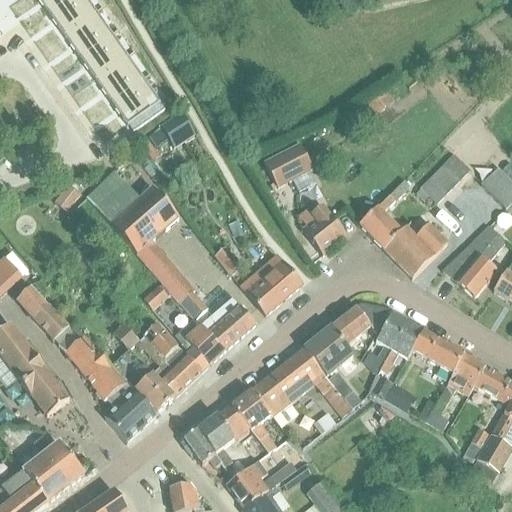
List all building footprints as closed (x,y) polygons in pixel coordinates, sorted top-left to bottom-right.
[(36,0),(47,15),(68,0),(36,0)] [(85,0),(68,0),(47,15),(63,38),(96,15),(85,0)] [(96,15),(63,38),(79,60),(112,37),(96,15)] [(112,37),(79,60),(95,83),(128,60),(112,37)] [(128,60),(95,83),(111,105),(144,82),(128,60)] [(144,82),(111,105),(127,128),(128,128),(138,120),(149,113),(159,106),(160,105),(144,82)] [(393,106),(386,94),(376,100),(350,115),(358,128),(383,113),(383,112),(393,106)] [(159,106),(149,113),(153,120),(164,112),(159,106)] [(149,113),(138,120),(143,127),(153,120),(149,113)] [(160,131),(149,140),(157,152),(168,144),(173,151),(193,138),(180,118),(160,131)] [(138,120),(128,128),(133,135),(143,127),(138,120)] [(299,148),(264,167),(277,192),(312,173),(299,148)] [(452,159),(445,166),(461,182),(468,175),(452,159)] [(436,175),(452,190),(453,189),(461,182),(445,166),(438,173),(436,175)] [(511,168),(509,166),(501,174),(506,179),(509,183),(511,179),(511,168)] [(498,171),(480,188),(489,196),(506,179),(501,174),(498,171)] [(152,246),(178,223),(151,193),(139,204),(114,175),(86,202),(195,325),(207,315),(192,298),(195,295),(152,246)] [(428,183),(444,198),(452,190),(436,175),(428,183)] [(506,179),(489,196),(497,204),(511,189),(511,186),(509,183),(506,179)] [(358,229),(386,257),(412,282),(446,247),(427,227),(415,239),(405,228),(400,234),(382,215),(388,209),(389,210),(409,189),(403,183),(358,229)] [(428,183),(419,192),(427,199),(435,208),(444,198),(428,183)] [(72,186),(68,190),(75,195),(79,191),(72,186)] [(53,206),(65,216),(79,199),(75,195),(68,190),(67,189),(53,206)] [(511,189),(497,204),(505,213),(511,206),(511,189)] [(419,192),(415,196),(423,203),(427,199),(419,192)] [(320,210),(310,218),(307,214),(297,222),(305,232),(302,235),(321,260),(345,241),(320,210)] [(487,267),(495,257),(504,246),(496,238),(497,237),(488,229),(442,274),(473,302),(496,275),(487,267)] [(239,273),(226,257),(223,253),(214,260),(230,280),(239,273)] [(3,259),(0,262),(0,298),(21,279),(3,259)] [(511,262),(492,295),(511,307),(511,262)] [(263,321),(301,289),(279,266),(244,297),(263,321)] [(52,345),(66,331),(46,309),(45,310),(28,292),(14,305),(52,345)] [(157,292),(141,305),(151,316),(166,302),(157,292)] [(201,331),(222,355),(253,329),(230,304),(201,331)] [(344,349),(369,330),(374,337),(387,316),(382,313),(358,308),(330,331),(344,349)] [(391,353),(406,327),(390,318),(374,345),(382,350),(376,361),(368,356),(362,366),(371,377),(376,379),(378,375),(391,353)] [(199,332),(196,329),(192,324),(172,342),(186,357),(187,357),(192,352),(208,370),(221,355),(222,355),(201,331),(199,332)] [(152,378),(174,402),(208,370),(192,352),(187,357),(186,357),(183,360),(175,351),(176,350),(155,327),(140,340),(141,342),(137,345),(132,351),(138,357),(141,354),(158,372),(152,378)] [(391,353),(378,375),(385,379),(397,359),(405,364),(411,355),(422,336),(406,327),(391,353)] [(67,404),(8,329),(0,335),(0,385),(6,394),(17,386),(45,421),(67,404)] [(122,329),(111,339),(126,356),(132,351),(137,345),(122,329)] [(358,366),(344,349),(330,331),(302,353),(324,381),(341,368),(346,375),(358,366)] [(127,390),(110,372),(94,354),(75,333),(56,350),(77,374),(102,406),(105,404),(108,408),(127,390)] [(462,359),(422,336),(411,355),(451,378),(462,359)] [(342,403),(331,389),(324,381),(302,353),(249,396),(270,421),(272,421),(280,432),(298,419),(288,407),(313,387),(341,421),(350,414),(350,413),(342,403)] [(110,372),(127,390),(133,396),(155,419),(173,402),(174,403),(174,402),(152,378),(149,380),(126,356),(110,372)] [(462,359),(451,378),(424,424),(440,435),(446,424),(438,419),(454,392),(466,400),(472,390),(483,372),(462,359)] [(511,388),(483,372),(472,390),(507,411),(511,401),(511,388)] [(383,402),(390,390),(380,384),(373,397),(383,402)] [(155,419),(133,396),(127,390),(108,408),(114,413),(104,423),(126,446),(155,419)] [(390,390),(383,402),(404,415),(412,402),(390,390)] [(0,391),(0,421),(12,415),(0,391)] [(352,395),(342,403),(350,413),(359,405),(352,395)] [(258,429),(269,421),(269,422),(270,421),(249,396),(230,410),(248,434),(267,459),(274,453),(265,440),(266,439),(258,429)] [(489,440),(476,464),(496,476),(510,452),(501,447),(511,426),(511,401),(507,411),(502,419),(489,440)] [(230,410),(215,420),(234,444),(248,434),(230,410)] [(330,411),(316,421),(325,432),(339,422),(330,411)] [(215,420),(195,435),(219,468),(226,477),(234,471),(221,454),(234,444),(215,420)] [(477,433),(469,446),(461,460),(470,466),(486,438),(477,433)] [(219,468),(195,435),(180,446),(190,459),(191,458),(201,469),(207,464),(213,472),(219,468)] [(54,475),(67,491),(83,479),(58,447),(51,453),(41,441),(32,449),(41,460),(54,475)] [(41,460),(22,475),(47,507),(67,491),(54,475),(41,460)] [(473,468),(470,474),(491,486),(491,485),(496,476),(476,464),(473,468)] [(261,488),(258,484),(265,479),(256,467),(247,473),(231,485),(225,490),(240,511),(242,511),(272,490),(294,474),(289,467),(261,488)] [(284,494),(308,477),(303,470),(279,487),(284,494)] [(40,511),(47,507),(22,475),(0,492),(0,493),(1,495),(0,495),(0,511),(40,511)] [(231,485),(226,477),(218,483),(225,490),(231,485)] [(341,511),(321,484),(303,497),(314,511),(341,511)] [(196,511),(193,492),(190,488),(168,491),(170,511),(211,511),(211,510),(199,511),(196,511)] [(276,511),(269,502),(276,496),(272,490),(242,511),(276,511)] [(124,511),(113,494),(87,511),(124,511)]
